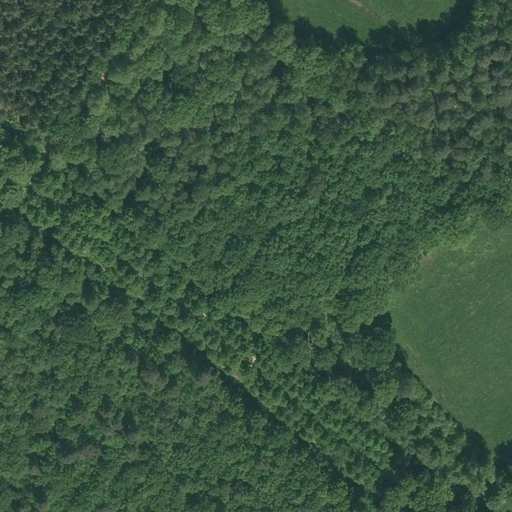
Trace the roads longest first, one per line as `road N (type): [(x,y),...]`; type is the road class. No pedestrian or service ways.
road 1 (track): [(440,511),(28,176)]
road 2 (track): [(28,176),(162,0)]
